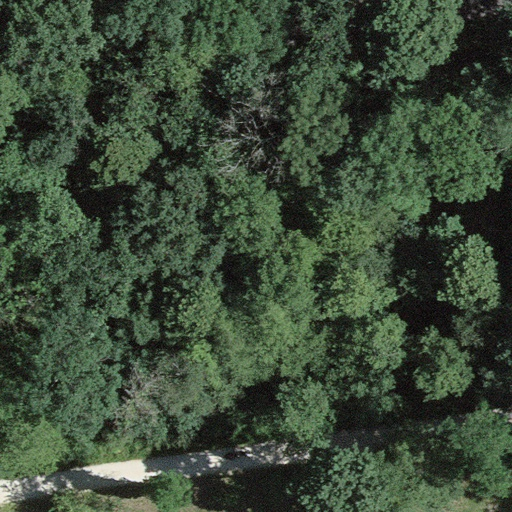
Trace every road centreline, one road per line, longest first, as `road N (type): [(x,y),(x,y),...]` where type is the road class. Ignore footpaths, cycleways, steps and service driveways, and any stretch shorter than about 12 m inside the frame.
road 1 (track): [(0,491),(511,412)]
road 2 (track): [(0,74),(489,0)]
